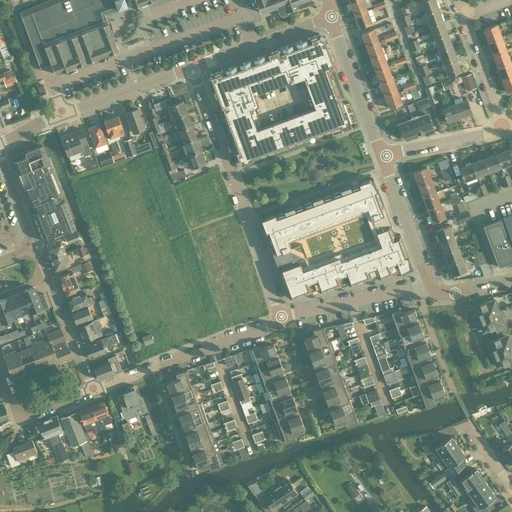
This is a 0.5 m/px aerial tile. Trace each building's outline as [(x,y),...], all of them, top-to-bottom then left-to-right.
[(49,0),(19,13),(39,68),(40,68),(39,67),(49,63),(54,75),(64,71),(118,51),(104,14),(117,10),(127,6),(126,6),(131,4),(132,8),(153,0),(49,0)] [(255,0),(260,12),(276,6),(280,5),(282,9),(285,8),(305,0),(255,0)] [(362,0),(356,0),(349,3),(353,15),(366,11),(362,0)] [(422,0),(420,1),(425,13),(437,9),(434,0),(422,0)] [(403,6),(397,8),(400,15),(406,12),(403,6)] [(425,13),(429,26),(442,21),(437,9),(425,13)] [(371,23),(366,11),(353,15),(358,28),(371,23)] [(429,26),(434,38),(446,33),(442,21),(429,26)] [(483,29),(487,41),(500,37),(495,24),(483,29)] [(365,46),(378,42),(373,29),(361,34),(365,46)] [(218,103),(240,164),(350,124),(331,71),(337,68),(325,35),(320,33),(210,73),(208,78),(217,103),(218,103)] [(434,38),(438,50),(451,46),(446,33),(434,38)] [(500,37),(487,41),(492,54),(505,49),(500,37)] [(370,59),(382,54),(378,42),(365,46),(370,59)] [(451,46),(438,50),(443,63),(456,58),(451,46)] [(7,49),(0,51),(3,58),(8,56),(10,56),(7,49)] [(505,49),(492,54),(497,66),(509,62),(505,49)] [(370,59),(375,71),(387,67),(382,54),(370,59)] [(460,71),(456,58),(443,63),(448,76),(460,71)] [(511,68),(509,62),(497,66),(501,79),(511,74),(511,68)] [(375,71),(379,84),(391,79),(387,67),(375,71)] [(3,72),(6,78),(13,76),(14,75),(15,75),(14,71),(12,72),(10,69),(3,72)] [(462,77),(467,91),(475,88),(470,74),(462,77)] [(511,74),(501,79),(506,92),(511,89),(511,74)] [(17,83),(14,75),(13,76),(6,78),(5,79),(3,80),(6,87),(17,83)] [(379,84),(384,96),(396,91),(391,79),(379,84)] [(46,94),(43,86),(37,88),(40,96),(46,94)] [(436,98),(432,86),(424,88),(429,101),(436,98)] [(416,87),(410,89),(414,99),(420,97),(416,87)] [(396,91),(384,96),(388,108),(401,104),(399,98),(403,97),(401,91),(397,93),(396,91)] [(10,104),(12,103),(10,98),(0,102),(2,108),(10,105),(10,104)] [(418,109),(429,105),(427,98),(416,102),(418,109)] [(454,104),(459,117),(471,112),(466,99),(454,104)] [(165,100),(154,104),(156,110),(167,106),(168,106),(165,100)] [(175,118),(187,114),(182,100),(168,106),(167,106),(172,119),(175,118)] [(446,122),(459,117),(454,104),(441,109),(446,122)] [(138,109),(125,114),(132,132),(144,128),(138,109)] [(419,133),(421,132),(423,131),(422,130),(424,130),(425,131),(432,129),(431,127),(432,127),(427,113),(425,114),(423,109),(397,119),(399,123),(398,123),(404,137),(417,132),(417,133),(418,133),(419,133)] [(192,126),(187,114),(175,118),(179,131),(192,126)] [(118,116),(103,122),(104,123),(105,126),(101,128),(104,135),(105,139),(121,134),(123,130),(118,116)] [(105,139),(104,135),(101,128),(105,126),(104,123),(88,129),(95,148),(107,144),(105,139)] [(173,133),(175,137),(177,139),(180,139),(182,138),(184,143),(196,138),(192,126),(179,131),(173,133)] [(82,129),(75,132),(77,135),(70,138),(69,134),(62,136),(63,140),(62,140),(67,155),(81,151),(83,156),(90,154),(82,129)] [(151,149),(156,147),(151,132),(146,134),(151,149)] [(188,155),(201,151),(196,138),(184,143),(188,155)] [(133,148),(130,139),(124,141),(129,156),(135,154),(133,148)] [(167,149),(164,142),(158,144),(161,151),(167,149)] [(61,194),(43,146),(26,152),(25,156),(16,159),(14,164),(15,167),(14,168),(29,206),(31,206),(34,213),(32,214),(43,242),(54,238),(54,237),(63,233),(63,234),(75,230),(64,201),(62,202),(59,195),(61,194)] [(511,158),(509,150),(496,154),(501,167),(511,163),(511,158)] [(188,155),(185,156),(190,169),(206,163),(201,151),(188,155)] [(166,164),(172,161),(169,154),(163,157),(166,164)] [(501,167),(496,154),(484,159),(488,172),(501,167)] [(90,169),(94,161),(89,159),(85,167),(90,169)] [(488,172),(484,159),(471,164),(476,176),(488,172)] [(172,161),(166,164),(168,170),(175,168),(172,161)] [(476,176),(471,164),(459,168),(463,181),(476,176)] [(413,172),(417,185),(431,180),(426,167),(413,172)] [(172,181),(186,176),(183,170),(170,175),(172,181)] [(275,214),(261,219),(265,231),(264,231),(273,255),(276,263),(289,299),(304,293),(311,291),(318,288),(319,292),(340,285),(347,282),(349,286),(369,278),(370,278),(376,275),(378,279),(393,274),(393,275),(399,273),(412,268),(400,234),(395,236),(378,189),(377,190),(373,178),(358,183),(359,184),(353,186),(350,187),(349,185),(340,189),(341,191),(325,197),(322,198),(321,195),(312,199),(312,201),(297,207),(294,208),(293,206),(283,209),(284,212),(276,215),(275,214)] [(417,185),(422,198),(435,193),(431,180),(417,185)] [(422,198),(427,210),(440,205),(435,193),(422,198)] [(460,203),(456,204),(460,213),(465,210),(463,205),(462,202),(460,203)] [(440,205),(427,210),(432,223),(445,218),(440,205)] [(468,213),(457,217),(458,222),(459,222),(470,218),(468,213)] [(511,214),(483,226),(498,266),(497,266),(497,268),(498,268),(498,267),(511,262),(511,214)] [(454,236),(449,225),(434,231),(439,242),(454,236)] [(70,235),(64,237),(67,244),(73,241),(70,235)] [(454,236),(439,242),(443,253),(458,248),(454,236)] [(50,259),(65,253),(61,242),(46,248),(50,259)] [(82,246),(77,248),(77,249),(80,257),(85,255),(86,255),(86,254),(82,246)] [(458,248),(443,253),(448,265),(462,259),(458,248)] [(483,251),(475,254),(479,265),(487,262),(483,251)] [(70,265),(65,253),(50,259),(55,271),(70,265)] [(462,259),(448,265),(452,276),(461,272),(467,270),(462,259)] [(89,261),(80,265),(84,273),(92,270),(89,261)] [(63,291),(64,294),(65,293),(66,295),(75,291),(75,290),(79,289),(72,272),(69,274),(68,273),(59,277),(59,278),(58,280),(59,283),(61,282),(64,289),(63,291)] [(22,291),(22,292),(30,310),(30,312),(41,308),(42,310),(49,308),(44,293),(37,296),(33,287),(22,291)] [(22,292),(14,295),(21,313),(30,310),(22,292)] [(70,306),(72,310),(89,304),(89,305),(93,304),(91,298),(87,299),(85,292),(67,299),(68,300),(67,302),(68,305),(70,306)] [(14,295),(5,298),(5,299),(12,317),(12,316),(21,313),(14,295)] [(5,299),(5,298),(0,299),(0,326),(4,325),(3,322),(13,318),(12,316),(12,317),(5,299)] [(479,306),(474,308),(476,312),(474,313),(477,319),(498,311),(493,300),(485,304),(484,303),(479,305),(479,306)] [(76,324),(92,318),(88,306),(71,312),(76,324)] [(106,307),(100,309),(103,316),(109,314),(111,313),(109,306),(106,307)] [(396,327),(416,320),(415,317),(416,317),(414,309),(403,313),(402,311),(391,313),(396,327)] [(498,311),(477,319),(480,327),(481,327),(483,331),(488,329),(489,330),(494,328),(496,333),(508,329),(505,322),(507,322),(502,310),(498,311)] [(363,319),(365,324),(374,321),(373,317),(374,317),(374,316),(361,319),(362,320),(363,319)] [(91,321),(77,327),(83,342),(102,335),(99,327),(101,327),(98,319),(91,321)] [(400,337),(421,329),(418,322),(417,322),(416,320),(396,327),(400,337)] [(103,332),(105,338),(116,333),(117,333),(115,327),(103,332)] [(308,349),(328,342),(323,328),(312,330),(314,336),(304,339),(306,347),(308,346),(308,349)] [(400,347),(401,347),(423,339),(422,336),(423,336),(421,329),(400,337),(396,338),(400,347)] [(508,329),(496,333),(498,338),(493,340),(493,341),(488,344),(490,348),(488,348),(491,355),(511,346),(511,334),(510,335),(508,329)] [(57,363),(64,360),(71,358),(61,330),(46,335),(48,339),(31,345),(32,348),(15,354),(14,352),(4,355),(12,377),(57,361),(57,363)] [(105,338),(84,346),(89,359),(90,359),(105,353),(104,348),(119,342),(116,333),(105,338)] [(145,345),(154,341),(151,334),(142,337),(145,345)] [(404,357),(428,348),(425,341),(424,342),(423,339),(401,347),(404,357)] [(331,351),(334,350),(331,341),(328,342),(308,349),(309,352),(308,352),(311,359),(331,351)] [(359,341),(349,345),(350,349),(352,354),(362,350),(360,345),(359,341)] [(256,362),(276,355),(275,352),(276,352),(273,344),(262,348),(261,346),(251,349),(256,362)] [(511,346),(491,355),(494,363),(495,362),(497,367),(502,365),(503,366),(508,364),(510,369),(511,368),(511,346)] [(410,365),(430,358),(429,356),(430,355),(428,348),(404,357),(408,366),(410,365)] [(315,368),(335,361),(331,351),(311,359),(313,366),(314,366),(315,368)] [(234,354),(223,358),(223,359),(226,367),(227,366),(237,363),(235,359),(234,355),(234,354)] [(260,371),(280,364),(278,357),(276,357),(276,355),(256,362),(253,363),(257,372),(260,371)] [(97,380),(121,371),(116,356),(107,359),(109,362),(93,368),(97,380)] [(414,375),(435,367),(432,360),(431,361),(430,358),(410,365),(414,375)] [(211,371),(216,369),(214,366),(213,362),(214,362),(214,361),(202,365),(203,365),(205,369),(210,367),(211,371)] [(318,378),(338,371),(335,361),(315,368),(316,371),(315,371),(318,378)] [(263,381),(282,374),(282,371),(283,371),(280,364),(260,371),(263,381)] [(417,384),(437,377),(436,375),(437,374),(435,367),(414,375),(417,384)] [(171,393),(191,385),(185,371),(175,374),(177,379),(166,383),(169,391),(170,390),(171,393)] [(322,387),(342,380),(338,371),(318,378),(320,385),(321,385),(322,387)] [(393,372),(383,375),(385,379),(387,384),(396,381),(394,375),(393,372)] [(266,390),(287,383),(285,376),(283,376),(282,374),(263,381),(260,382),(264,392),(266,390)] [(438,380),(437,377),(417,384),(415,385),(418,395),(421,394),(442,386),(439,380),(438,380)] [(242,378),(232,381),(236,391),(245,387),(243,381),(242,378)] [(325,397),(348,389),(345,379),(342,380),(322,387),(323,390),(322,390),(325,397)] [(270,400),(289,393),(288,390),(290,390),(287,383),(266,390),(270,400)] [(197,394),(194,384),(191,385),(171,393),(172,395),(171,396),(173,403),(194,395),(197,394)] [(126,419),(144,413),(133,385),(126,388),(127,392),(125,393),(124,392),(122,393),(123,394),(117,396),(126,419)] [(444,393),(442,386),(421,394),(426,408),(436,404),(435,400),(444,397),(443,394),(444,393)] [(245,387),(236,391),(238,396),(239,400),(249,397),(247,393),(245,387)] [(328,404),(329,406),(349,399),(352,398),(348,389),(325,397),(327,404),(328,404)] [(368,403),(370,402),(380,399),(376,389),(365,393),(368,403)] [(271,411),(294,402),(292,395),(290,396),(289,393),(270,400),(267,401),(271,411)] [(194,395),(173,403),(176,410),(177,409),(178,412),(198,405),(194,395)] [(332,417),(352,409),(349,399),(329,406),(330,409),(329,410),(332,417)] [(91,406),(100,431),(106,429),(104,424),(111,422),(104,401),(91,406)] [(294,402),(271,411),(274,420),(296,412),(295,409),(297,409),(294,402)] [(201,404),(198,405),(178,412),(179,415),(178,415),(180,422),(204,413),(201,404)] [(4,406),(0,407),(0,420),(8,418),(4,406)] [(95,433),(100,431),(91,406),(78,411),(86,432),(93,429),(95,433)] [(359,418),(355,408),(352,409),(332,417),(334,423),(335,423),(336,426),(346,423),(347,426),(357,423),(356,419),(359,418)] [(75,412),(60,418),(64,428),(71,446),(80,442),(85,456),(92,454),(87,440),(86,440),(75,412)] [(278,430),(301,421),(299,414),(297,415),(296,412),(274,420),(278,430)] [(208,423),(204,413),(180,422),(183,429),(184,428),(185,431),(208,423)] [(56,415),(47,419),(57,445),(62,443),(58,432),(62,431),(56,415)] [(57,445),(47,419),(37,422),(43,438),(48,436),(52,447),(57,445)] [(511,432),(504,420),(499,424),(506,435),(511,432)] [(304,428),(301,421),(278,430),(281,440),(284,439),(285,442),(295,439),(294,435),(304,432),(302,429),(304,428)] [(126,436),(132,434),(127,422),(122,425),(126,436)] [(211,432),(208,423),(185,431),(186,434),(185,434),(187,441),(211,432)] [(214,442),(211,432),(187,441),(190,448),(191,448),(192,450),(214,442)] [(120,436),(114,438),(118,448),(124,445),(120,436)] [(422,447),(427,454),(431,451),(437,460),(457,446),(451,436),(440,444),(435,437),(422,447)] [(32,440),(20,444),(12,447),(14,451),(6,454),(11,466),(19,463),(18,460),(37,453),(32,440)] [(192,453),(194,460),(218,452),(220,451),(216,441),(214,442),(192,450),(193,453),(192,453)] [(511,443),(511,442),(508,444),(501,449),(511,464),(511,443)] [(62,443),(57,445),(63,461),(68,459),(62,443)] [(57,445),(52,447),(58,463),(63,461),(57,445)] [(457,446),(437,460),(448,476),(464,466),(460,459),(464,456),(457,446)] [(222,462),(218,452),(194,460),(197,467),(198,467),(199,470),(209,466),(210,470),(220,466),(219,463),(222,462)] [(129,467),(130,471),(135,470),(133,461),(127,463),(128,467),(129,467)] [(475,468),(470,472),(466,467),(451,477),(455,483),(456,482),(464,492),(482,478),(475,468)] [(298,494),(287,478),(262,495),(273,511),(298,494)] [(465,491),(470,499),(488,486),(483,478),(465,491)] [(148,486),(139,489),(142,497),(151,494),(148,486)] [(495,496),(488,486),(470,499),(468,500),(476,511),(484,511),(488,510),(484,504),(495,496)] [(453,503),(448,507),(451,511),(457,508),(453,503)]
